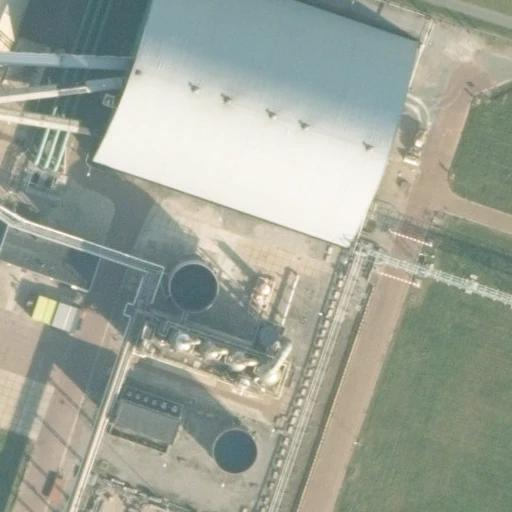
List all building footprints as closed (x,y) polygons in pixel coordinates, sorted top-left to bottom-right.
[(0,0),(0,77),(26,0),(0,0)] [(146,0),(95,157),(343,238),(409,36),(299,0),(146,0)] [(100,255),(8,223),(0,244),(0,259),(88,290),(100,255)] [(0,270),(0,294),(55,311),(62,288),(0,270)] [(249,347),(152,314),(139,352),(273,398),(287,359),(269,353),(277,328),(257,321),(249,347)] [(114,421),(170,439),(178,415),(121,397),(114,421)] [(223,446),(218,448),(222,461),(252,450),(242,420),(217,429),(223,446)]
